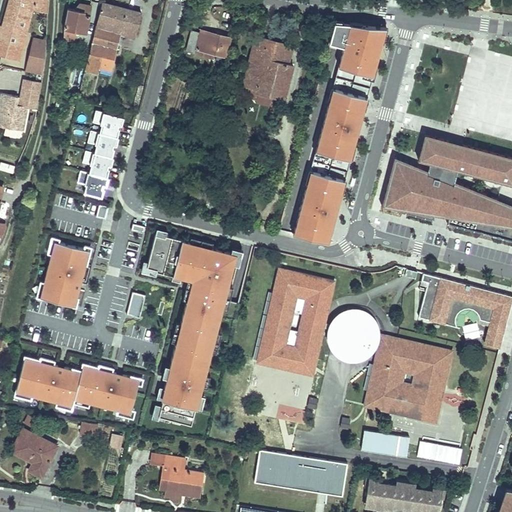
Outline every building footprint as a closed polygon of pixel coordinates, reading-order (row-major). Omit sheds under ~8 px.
[(0,23),(0,53),(1,55),(18,59),(22,46),(19,45),(25,20),(28,8),(31,9),(42,12),(44,0),(9,0),(2,25),(0,23)] [(89,16),(89,3),(80,2),(77,8),(68,6),(65,29),(87,32),(89,16)] [(103,2),(86,68),(86,69),(98,72),(99,66),(111,68),(120,33),(135,37),(141,12),(103,2)] [(347,30),(349,22),(338,20),(335,20),(333,26),(347,30)] [(347,30),(333,26),(329,41),(344,45),(356,48),(306,234),(327,239),(337,206),(332,204),(334,198),(339,199),(360,124),(355,123),(357,116),(362,117),(378,57),(373,55),(375,49),(380,50),(386,26),(349,22),(347,30)] [(184,48),(194,51),(195,47),(212,53),(223,56),(228,37),(200,29),(199,31),(189,28),(184,48)] [(256,37),(246,75),(243,88),(284,99),(293,63),(283,61),(274,58),(278,40),(288,43),(290,34),(277,31),(275,39),(262,36),(262,38),(256,37)] [(35,39),(33,50),(45,52),(46,41),(35,39)] [(283,61),(288,43),(278,40),(274,58),(283,61)] [(344,45),(294,231),(306,234),(356,48),(344,45)] [(195,47),(194,51),(211,56),(212,53),(195,47)] [(43,75),(45,52),(33,50),(30,62),(27,61),(25,71),(43,75)] [(70,83),(78,86),(83,71),(75,68),(70,83)] [(3,93),(0,105),(0,125),(23,130),(28,107),(37,109),(41,90),(41,87),(42,81),(27,78),(22,105),(17,104),(19,96),(3,93)] [(120,125),(122,116),(94,109),(91,121),(100,124),(98,131),(116,136),(118,128),(114,127),(114,124),(120,125)] [(113,148),(109,147),(110,143),(115,145),(117,136),(116,136),(98,131),(89,129),(86,141),(96,144),(93,151),(111,156),(113,148)] [(452,146),(448,139),(425,133),(419,158),(430,161),(428,169),(395,156),(382,205),(432,218),(434,213),(436,204),(446,206),(444,214),(442,220),(511,238),(511,203),(498,198),(454,180),(457,168),(504,180),(511,182),(511,155),(463,143),(462,149),(455,147),(452,146)] [(258,134),(255,145),(282,152),(285,141),(258,134)] [(456,141),(448,139),(452,146),(455,147),(462,149),(463,143),(456,141)] [(106,176),(108,168),(104,167),(105,163),(110,165),(112,156),(111,156),(85,149),(81,161),(91,164),(89,171),(106,176)] [(0,160),(0,169),(13,172),(15,164),(0,161),(0,160)] [(105,185),(107,176),(89,171),(80,169),(76,181),(86,184),(84,191),(101,196),(103,188),(99,187),(100,183),(105,185)] [(106,219),(109,206),(99,203),(96,216),(106,219)] [(446,206),(436,204),(434,213),(439,214),(444,214),(446,206)] [(145,226),(133,222),(131,229),(143,233),(145,226)] [(163,236),(154,233),(145,265),(155,268),(154,270),(184,278),(185,276),(192,278),(190,286),(188,285),(178,322),(180,323),(175,341),(173,340),(167,365),(169,366),(166,377),(164,376),(161,387),(163,387),(156,414),(190,423),(200,385),(199,385),(201,375),(203,375),(210,351),(208,350),(213,331),(215,332),(219,317),(217,316),(220,305),(221,306),(223,298),(222,298),(225,286),(227,286),(233,262),(231,262),(234,252),(211,246),(210,248),(189,243),(190,240),(164,234),(163,236)] [(77,297),(87,258),(85,257),(87,249),(54,240),(40,296),(73,305),(75,296),(77,297)] [(256,359),(278,364),(281,351),(313,359),(321,326),(323,326),(326,327),(326,331),(326,336),(326,340),(328,344),(330,348),(333,351),(334,352),(336,354),(340,357),(345,359),(349,360),(354,360),(359,359),(362,358),(367,356),(371,353),(373,350),(376,346),(377,344),(378,341),(383,342),(378,361),(367,403),(392,409),(396,393),(415,397),(411,414),(436,419),(444,386),(445,386),(452,354),(449,351),(426,345),(407,340),(389,336),(379,333),(379,329),(377,323),(374,317),(369,312),(365,309),(359,307),(356,306),(350,306),(344,307),(340,309),(336,312),(333,314),(330,318),(329,321),(322,319),(325,306),(332,279),(279,267),(266,318),(256,359)] [(511,301),(511,293),(423,271),(421,278),(427,280),(418,315),(459,325),(455,319),(455,315),(457,311),(459,309),(462,306),(464,306),(470,305),(474,307),(477,310),(479,314),(479,317),(490,320),(506,324),(511,301)] [(146,294),(132,291),(126,314),(140,317),(146,294)] [(506,324),(490,320),(485,342),(500,346),(506,324)] [(281,351),(278,364),(309,372),(313,359),(281,351)] [(33,360),(24,358),(16,390),(72,405),(74,397),(131,412),(139,380),(130,378),(131,375),(92,365),(92,368),(83,365),(81,370),(81,372),(72,370),(73,368),(34,358),(33,360)] [(392,409),(411,414),(415,397),(396,393),(392,409)] [(310,396),(308,407),(315,408),(317,398),(310,396)] [(354,418),(347,416),(345,425),(352,427),(354,418)] [(97,436),(98,423),(82,420),(80,433),(97,436)] [(23,429),(13,448),(37,461),(33,470),(42,474),(55,445),(23,429)] [(415,436),(370,429),(367,448),(412,455),(415,436)] [(37,461),(13,448),(11,451),(32,461),(28,470),(40,477),(42,474),(33,470),(37,461)] [(165,451),(156,449),(154,460),(164,462),(165,451)] [(260,449),(254,481),(324,491),(342,493),(346,462),(260,449)] [(171,463),(167,484),(183,487),(183,489),(201,491),(204,467),(185,464),(187,454),(165,451),(164,462),(171,463)] [(367,486),(365,502),(374,503),(374,506),(393,509),(393,508),(393,505),(410,507),(410,510),(410,511),(413,511),(429,511),(430,511),(429,511),(438,511),(441,498),(443,488),(432,487),(432,489),(423,488),(415,486),(416,482),(396,479),(396,483),(387,482),(379,481),(379,478),(369,477),(367,486)] [(511,511),(511,488),(509,498),(504,496),(498,511),(511,511)]
